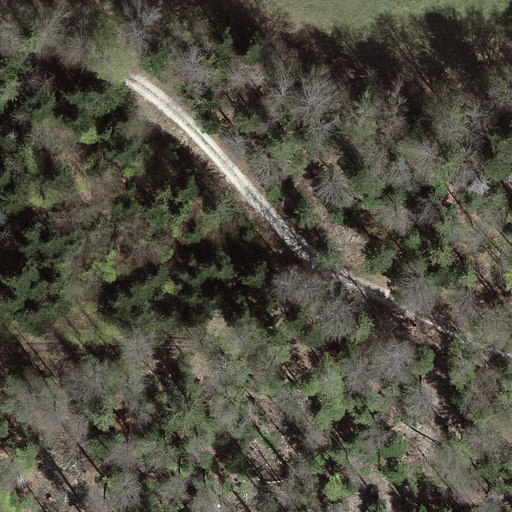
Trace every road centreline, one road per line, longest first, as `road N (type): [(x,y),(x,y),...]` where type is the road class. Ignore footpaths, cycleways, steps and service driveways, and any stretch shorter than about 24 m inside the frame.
road 1 (track): [(511,344),(411,316),(187,138),(0,71)]
road 2 (track): [(0,351),(362,281),(511,230)]
